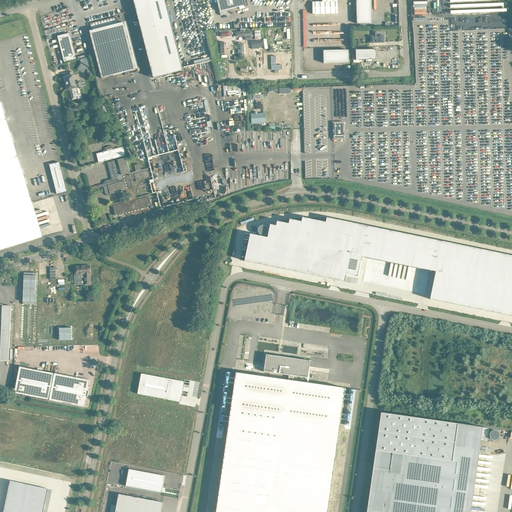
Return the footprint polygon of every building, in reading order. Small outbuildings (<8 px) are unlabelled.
[(164,0),(133,0),(153,78),(183,71),(164,0)] [(216,0),(221,16),(227,14),(226,10),(244,6),(242,0),(216,0)] [(322,0),(322,2),(312,2),(313,14),(338,14),(337,0),(322,0)] [(372,23),(371,0),(356,0),(357,24),(372,23)] [(117,18),(90,25),(92,31),(118,24),(117,18)] [(368,36),(369,43),(384,43),(384,35),(377,35),(376,31),(373,31),(373,35),(368,36)] [(251,32),(236,32),(236,37),(243,37),(243,38),(244,40),(246,40),(252,40),(251,32)] [(76,59),(69,34),(58,37),(64,62),(76,59)] [(247,56),(246,40),(244,40),(243,38),(236,38),(237,56),(241,56),(247,56)] [(265,38),(255,38),(256,56),(266,56),(265,38)] [(230,39),(220,39),(221,57),(231,56),(230,39)] [(349,63),(349,50),(324,51),(324,63),(349,63)] [(356,50),(356,60),(376,60),(376,50),(356,50)] [(82,63),(78,70),(84,73),(87,68),(89,75),(90,76),(94,75),(92,66),(89,57),(80,59),(80,62),(82,63)] [(71,72),(63,74),(65,81),(66,81),(68,90),(70,89),(73,100),(78,99),(78,100),(82,99),(81,94),(80,95),(78,88),(81,88),(80,82),(75,83),(73,76),(72,76),(71,72)] [(0,250),(41,238),(31,203),(0,104),(0,250)] [(257,111),(254,111),(254,113),(251,113),(251,123),(266,122),(266,112),(257,112),(257,111)] [(343,123),(333,123),(334,139),(334,141),(337,141),(337,139),(344,139),(343,123)] [(105,152),(96,154),(99,163),(113,159),(125,156),(123,147),(114,149),(113,147),(113,146),(112,146),(111,146),(110,146),(109,146),(109,147),(108,147),(107,147),(106,147),(106,148),(105,148),(105,149),(105,152)] [(126,158),(113,161),(107,163),(112,179),(106,181),(107,183),(92,187),(93,190),(103,187),(105,193),(105,194),(106,195),(107,196),(108,196),(111,197),(110,194),(125,190),(125,191),(126,191),(128,200),(110,204),(111,207),(113,206),(115,215),(116,215),(115,215),(151,206),(151,205),(171,200),(165,174),(171,172),(168,163),(156,166),(157,169),(154,170),(156,176),(153,177),(156,191),(159,191),(161,196),(149,199),(149,197),(150,197),(149,194),(136,198),(131,180),(135,179),(136,182),(150,178),(148,168),(141,170),(139,164),(134,165),(136,171),(130,173),(126,158)] [(59,162),(49,165),(57,194),(67,192),(59,162)] [(251,232),(247,259),(347,280),(351,251),(352,252),(352,251),(357,252),(357,253),(431,268),(432,267),(436,268),(436,269),(437,269),(432,297),(511,312),(511,252),(326,215),(325,219),(302,215),(301,219),(289,217),(288,221),(277,219),(276,223),(270,222),(268,235),(251,232)] [(76,267),(76,275),(75,275),(75,280),(84,280),(84,285),(90,284),(90,265),(83,266),(76,267)] [(25,306),(23,338),(31,338),(31,341),(36,342),(38,272),(38,269),(34,268),(34,272),(26,271),(25,303),(33,303),(32,307),(25,306)] [(162,297),(156,326),(176,330),(182,300),(173,299),(190,275),(185,271),(166,297),(162,297)] [(114,282),(99,284),(101,300),(109,299),(109,300),(114,300),(113,296),(116,295),(114,282)] [(0,322),(2,323),(0,361),(9,361),(11,306),(2,306),(2,305),(0,304),(0,322)] [(48,341),(44,341),(45,346),(90,344),(93,344),(93,339),(90,340),(90,332),(70,332),(70,340),(67,340),(67,333),(48,333),(48,341)] [(327,511),(345,388),(287,380),(287,375),(308,378),(310,361),(266,355),(264,372),(283,375),(283,380),(236,373),(216,511),(327,511)] [(49,400),(55,374),(19,367),(14,394),(49,400)] [(90,380),(55,374),(49,400),(85,407),(87,397),(88,397),(89,391),(88,391),(90,380)] [(142,374),(138,394),(181,402),(185,382),(142,374)] [(470,511),(481,440),(487,441),(489,428),(381,413),(366,511),(470,511)] [(490,435),(490,436),(490,437),(490,438),(491,439),(491,440),(492,440),(493,440),(494,441),(495,441),(496,440),(497,440),(498,439),(499,438),(499,437),(499,436),(499,435),(499,434),(499,433),(498,432),(497,432),(497,431),(496,431),(495,431),(494,431),(493,431),(492,431),(491,432),(490,433),(490,434),(490,435)] [(129,469),(126,486),(162,493),(165,476),(129,469)] [(10,480),(3,511),(43,511),(50,488),(10,480)] [(118,494),(115,511),(160,511),(163,502),(118,494)]
